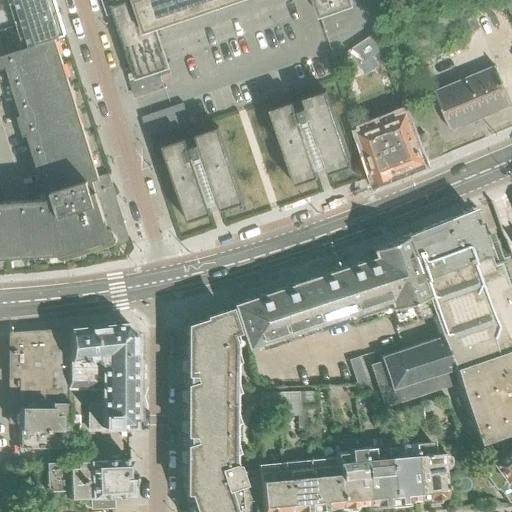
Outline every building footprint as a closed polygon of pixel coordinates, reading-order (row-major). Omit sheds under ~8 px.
[(15,0),(30,46),(56,38),(66,35),(55,0),(15,0)] [(109,0),(112,6),(108,8),(136,97),(164,88),(160,76),(170,72),(155,28),(237,0),(314,0),(320,16),(353,5),(351,0),(109,0)] [(366,61),(383,50),(376,32),(349,50),(359,65),(356,82),(367,78),(365,71),(369,69),(366,61)] [(0,55),(0,69),(3,69),(7,80),(11,79),(46,193),(41,195),(41,200),(0,202),(0,257),(58,254),(59,257),(61,259),(64,260),(67,259),(115,244),(117,245),(121,245),(125,244),(127,241),(128,237),(128,234),(109,174),(99,177),(64,63),(56,38),(30,46),(0,55)] [(511,105),(506,91),(495,66),(434,90),(451,131),(511,105)] [(352,167),(326,91),(303,99),(306,108),(297,111),(293,102),(270,110),(295,186),(319,178),(316,166),(325,163),(328,175),(352,167)] [(184,103),(154,113),(160,132),(190,122),(184,103)] [(160,132),(154,113),(142,117),(148,136),(160,132)] [(424,164),(405,115),(359,133),(376,183),(393,176),(424,164)] [(245,203),(219,127),(195,135),(199,145),(189,148),(186,138),(162,146),(188,222),(212,214),(208,203),(217,200),(221,211),(245,203)] [(511,285),(495,241),(482,245),(470,211),(470,209),(441,221),(402,237),(431,315),(432,316),(423,319),(429,337),(438,334),(439,336),(379,356),(380,361),(369,364),(376,385),(384,407),(451,385),(456,383),(456,385),(481,454),(496,449),(496,448),(506,444),(503,436),(511,432),(511,285)] [(243,301),(230,306),(232,309),(244,348),(387,302),(395,328),(431,315),(402,237),(369,250),(372,258),(315,277),(290,285),(290,286),(243,301)] [(183,357),(228,343),(225,333),(231,331),(224,310),(202,317),(203,320),(183,326),(183,357)] [(65,330),(66,389),(89,389),(89,404),(87,404),(86,431),(100,430),(100,428),(131,427),(131,423),(130,423),(131,357),(131,353),(130,336),(131,336),(131,332),(122,324),(118,325),(110,326),(106,326),(83,329),(79,329),(78,329),(65,330)] [(66,449),(66,389),(65,330),(62,330),(8,335),(8,352),(10,352),(10,424),(18,424),(18,449),(66,449)] [(228,373),(228,343),(183,357),(183,388),(228,373)] [(228,404),(228,373),(183,388),(183,419),(228,404)] [(302,391),(279,392),(280,416),(299,415),(303,415),(303,406),(302,391)] [(302,391),(303,406),(316,406),(316,391),(302,391)] [(279,392),(260,393),(261,416),(280,416),(279,392)] [(228,434),(228,404),(183,419),(183,449),(228,434)] [(423,420),(422,404),(411,407),(411,421),(423,420)] [(228,464),(228,434),(183,449),(183,479),(228,464)] [(412,443),(417,498),(425,497),(430,504),(439,503),(442,496),(443,496),(442,484),(442,469),(448,468),(451,464),(450,457),(446,454),(440,454),(440,452),(433,453),(432,441),(412,443)] [(483,459),(485,467),(511,446),(511,441),(483,459)] [(417,498),(412,443),(399,444),(399,446),(386,448),(391,501),(416,499),(417,499),(417,498)] [(511,446),(485,467),(476,471),(472,472),(472,471),(458,472),(460,497),(474,495),(473,479),(480,476),(492,492),(496,489),(506,502),(511,501),(511,446)] [(365,503),(391,501),(386,448),(373,449),(373,447),(360,448),(365,503)] [(365,503),(360,448),(348,449),(348,452),(334,453),(334,458),(339,510),(345,509),(348,511),(354,511),(357,508),(356,504),(365,503)] [(308,460),(312,508),(339,506),(334,458),(308,460)] [(130,496),(129,484),(131,484),(130,472),(129,472),(128,460),(73,462),(74,469),(61,470),(61,463),(45,464),(47,492),(67,491),(68,499),(83,498),(84,509),(112,508),(112,506),(111,506),(111,497),(130,496)] [(312,508),(308,460),(281,463),(286,511),(312,508)] [(257,471),(246,472),(248,502),(260,501),(261,511),(277,511),(278,511),(286,511),(281,463),(257,465),(257,471)] [(187,493),(192,507),(193,511),(239,511),(249,510),(248,502),(246,472),(237,473),(234,465),(228,464),(183,479),(183,493),(187,493)]
